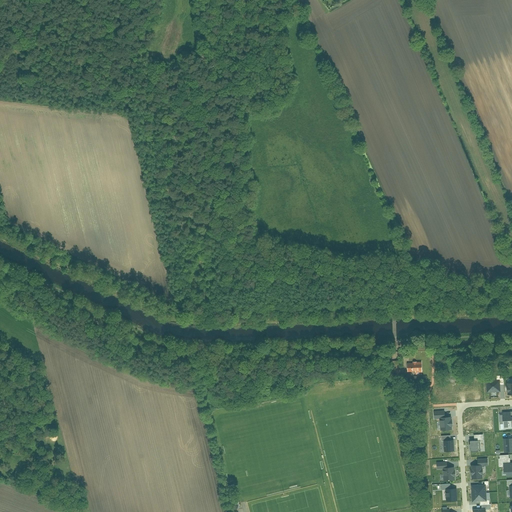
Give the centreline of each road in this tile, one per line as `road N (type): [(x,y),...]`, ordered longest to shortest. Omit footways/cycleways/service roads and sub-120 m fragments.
road 1 (track): [(0,235),(193,323),(511,307)]
road 2 (unclassified): [(511,341),(184,352),(0,270)]
road 3 (residential): [(466,511),(460,412),(466,403),(511,401)]
